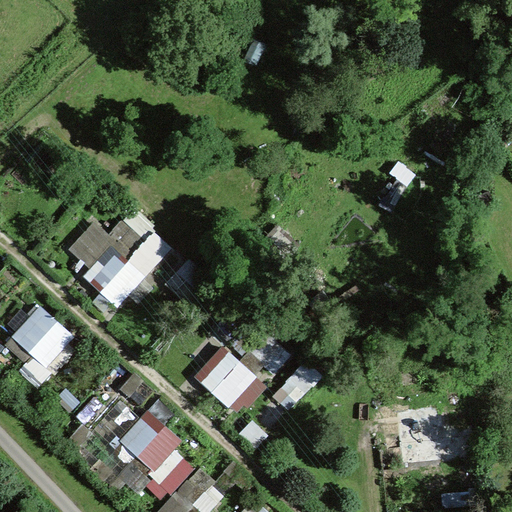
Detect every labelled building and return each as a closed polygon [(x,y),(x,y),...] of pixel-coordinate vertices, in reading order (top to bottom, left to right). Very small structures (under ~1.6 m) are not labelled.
[(501,134),(495,142),(502,149),(509,141),(501,134)] [(133,210),(124,219),(146,240),(155,231),(133,210)] [(115,304),(143,275),(128,261),(113,248),(86,277),(115,304)] [(143,275),(150,266),(135,253),(128,261),(143,275)] [(189,262),(179,273),(201,293),(211,283),(189,262)] [(42,307),(15,336),(45,363),(72,334),(42,307)] [(268,333),(251,353),(259,359),(276,340),(268,333)] [(224,348),(198,377),(228,404),(255,374),(224,348)] [(135,373),(122,387),(130,395),(143,380),(135,373)] [(65,393),(51,408),(61,417),(75,402),(65,393)] [(94,397),(78,416),(84,421),(87,417),(90,419),(103,404),(94,397)] [(150,412),(123,441),(153,468),(180,439),(150,412)] [(438,419),(398,422),(402,462),(441,459),(438,419)] [(82,425),(72,436),(81,443),(91,432),(82,425)] [(234,461),(225,470),(233,477),(242,468),(234,461)] [(143,502),(136,510),(137,511),(149,511),(151,510),(143,502)]
